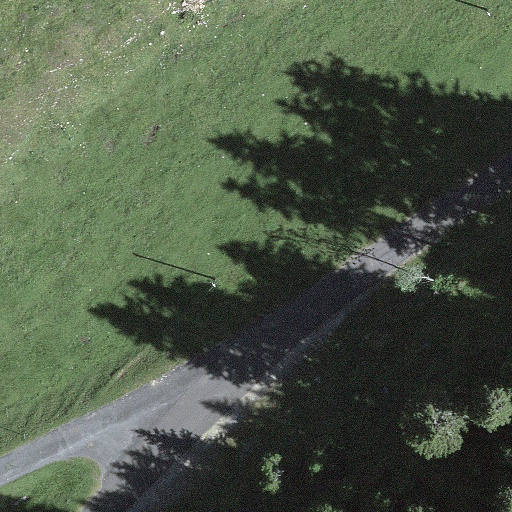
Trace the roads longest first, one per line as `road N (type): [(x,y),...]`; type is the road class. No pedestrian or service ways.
road 1 (unclassified): [(511,168),(328,297),(179,429),(103,511)]
road 2 (track): [(179,429),(91,432),(0,475)]
